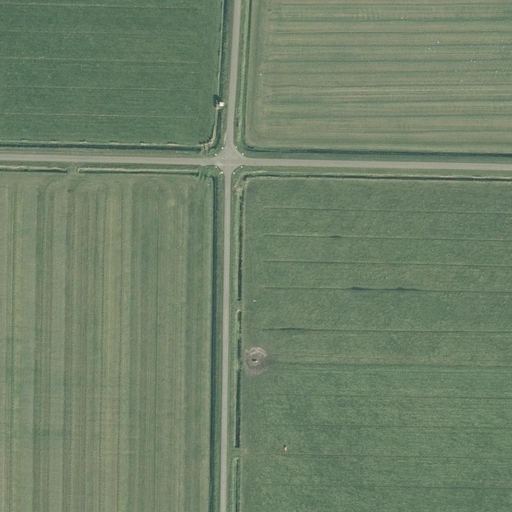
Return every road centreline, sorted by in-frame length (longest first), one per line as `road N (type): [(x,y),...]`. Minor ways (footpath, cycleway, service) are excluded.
road 1 (unclassified): [(221,511),(228,158)]
road 2 (unclassified): [(228,158),(511,165)]
road 3 (unclassified): [(228,158),(0,154)]
road 4 (unclassified): [(228,158),(237,0)]
